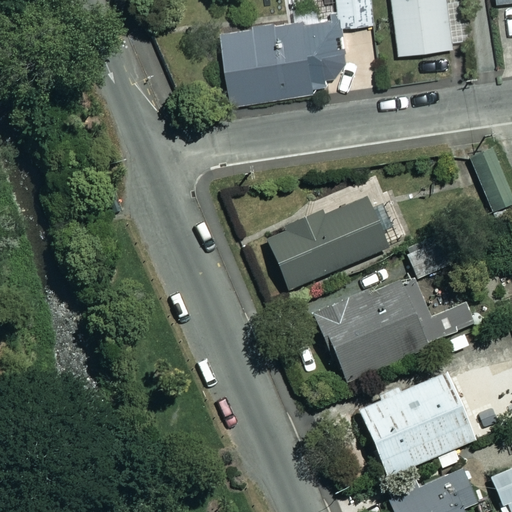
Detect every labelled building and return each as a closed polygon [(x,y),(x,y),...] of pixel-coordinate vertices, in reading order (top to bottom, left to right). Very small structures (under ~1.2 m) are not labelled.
[(342,0),(344,12),(346,27),(377,24),(375,0),(342,0)] [(453,0),(397,0),(403,55),(459,49),(453,0)] [(330,57),(342,56),(340,35),(347,34),(346,27),(344,12),(335,13),(336,21),(228,31),(234,100),(323,91),(322,88),(333,87),(330,57)] [(511,204),(511,192),(495,151),(470,162),(491,213),(511,204)] [(391,250),(371,199),(268,240),(288,291),(391,250)] [(428,246),(411,250),(417,277),(435,273),(428,246)] [(408,285),(405,278),(320,318),(351,384),(448,338),(420,279),(408,285)] [(458,391),(451,374),(363,411),(390,477),(478,441),(468,416),(488,408),(478,382),(458,391)] [(466,511),(483,504),(466,467),(394,501),(398,511),(466,511)] [(511,511),(511,467),(492,475),(506,511),(511,511)]
